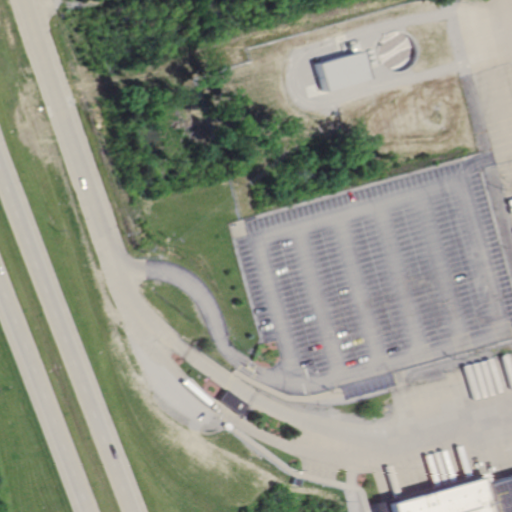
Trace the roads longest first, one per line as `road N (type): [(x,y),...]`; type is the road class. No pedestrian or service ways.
road 1 (residential): [(25,0),(124,293),(149,331)]
road 2 (trunk): [(126,511),(0,180)]
road 3 (trunk): [(0,294),(83,511)]
